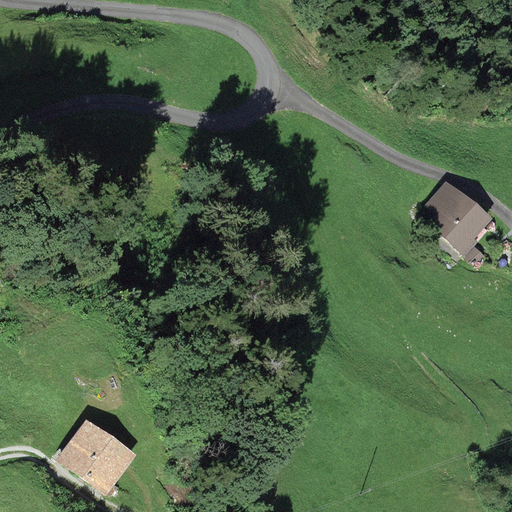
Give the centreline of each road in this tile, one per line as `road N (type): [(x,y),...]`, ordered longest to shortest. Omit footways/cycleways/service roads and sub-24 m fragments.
road 1 (track): [(0,141),(41,128),(139,118),(227,121),(258,108),(272,83),(257,46),(220,29),(0,5)]
road 2 (track): [(272,83),(412,165),(468,188),(511,222)]
road 3 (track): [(0,456),(27,455),(107,511)]
